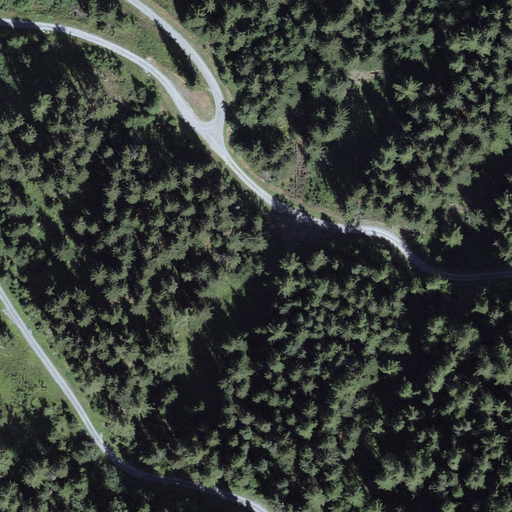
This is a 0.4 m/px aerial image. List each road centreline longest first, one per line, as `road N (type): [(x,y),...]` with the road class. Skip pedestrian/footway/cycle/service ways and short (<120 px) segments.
road 1 (track): [(260,511),(228,497),(144,481),(121,467),(0,287)]
road 2 (track): [(207,137),(256,188),(321,230),(383,232),(439,270),(511,268)]
road 3 (track): [(0,20),(123,51),(207,137)]
road 4 (track): [(207,137),(223,113),(200,68),(129,0)]
